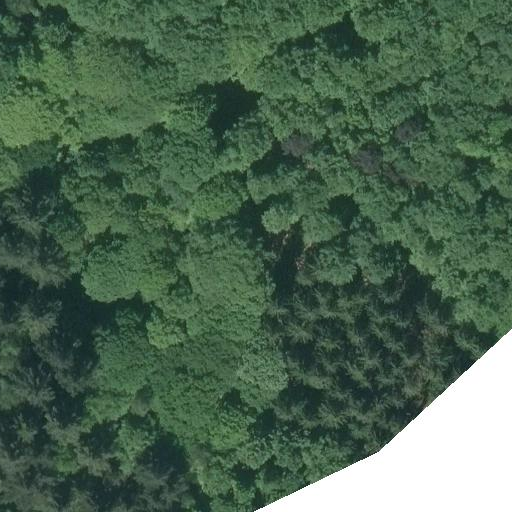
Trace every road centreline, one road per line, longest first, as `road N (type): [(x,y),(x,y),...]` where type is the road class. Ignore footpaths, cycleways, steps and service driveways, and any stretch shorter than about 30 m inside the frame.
road 1 (track): [(213,75),(511,340)]
road 2 (track): [(213,75),(0,184)]
road 3 (track): [(64,0),(213,75)]
road 4 (track): [(213,75),(358,0)]
